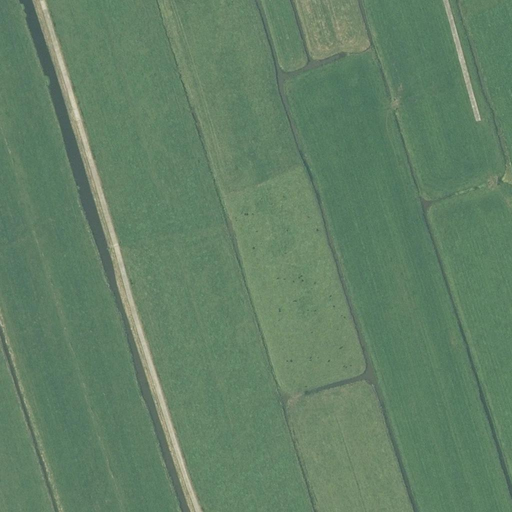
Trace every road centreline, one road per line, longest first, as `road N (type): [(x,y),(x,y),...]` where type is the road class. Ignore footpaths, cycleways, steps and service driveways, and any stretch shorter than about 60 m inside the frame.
road 1 (track): [(197,511),(39,0)]
road 2 (track): [(497,181),(442,0)]
